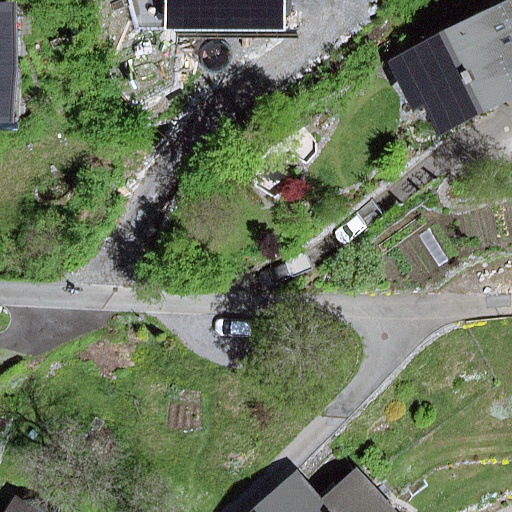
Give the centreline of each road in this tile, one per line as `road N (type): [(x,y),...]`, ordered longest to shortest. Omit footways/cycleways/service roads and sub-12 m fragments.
road 1 (residential): [(395,310),(0,293)]
road 2 (residential): [(395,310),(389,348),(351,404),(243,511)]
road 3 (track): [(388,478),(435,444),(511,440)]
